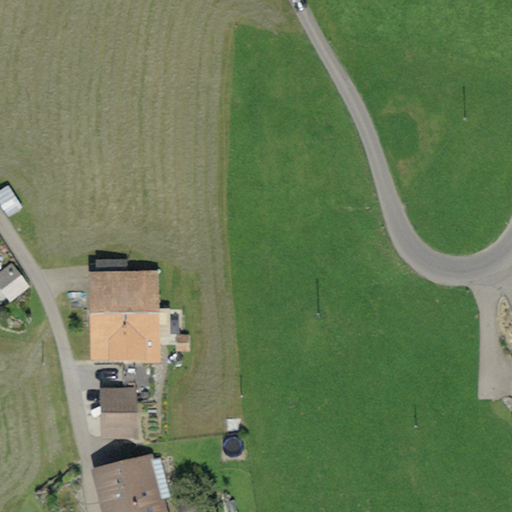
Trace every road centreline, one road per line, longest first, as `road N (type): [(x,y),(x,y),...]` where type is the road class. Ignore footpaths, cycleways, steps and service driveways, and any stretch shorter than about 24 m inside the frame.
road 1 (unclassified): [(298,0),(350,97),(388,213),(436,256),(475,235),(511,197)]
road 2 (track): [(93,511),(59,338),(0,219)]
